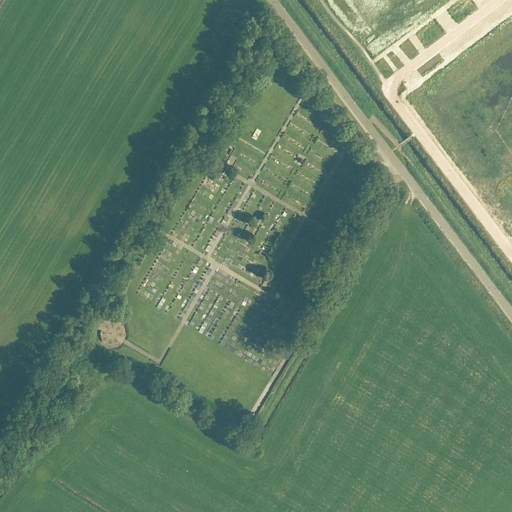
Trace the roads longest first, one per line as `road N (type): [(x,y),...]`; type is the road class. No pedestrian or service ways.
road 1 (unclassified): [(511,320),(271,0)]
road 2 (residential): [(501,0),(393,80),(391,95),(511,256)]
